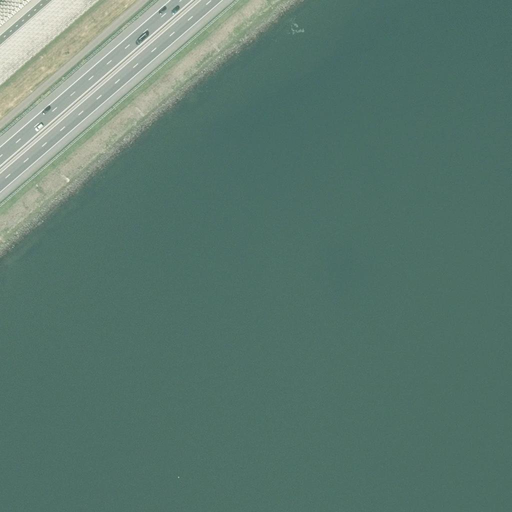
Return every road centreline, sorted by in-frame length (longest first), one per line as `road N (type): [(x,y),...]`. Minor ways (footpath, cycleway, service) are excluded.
road 1 (motorway): [(0,183),(212,0)]
road 2 (motorway): [(181,0),(0,157)]
